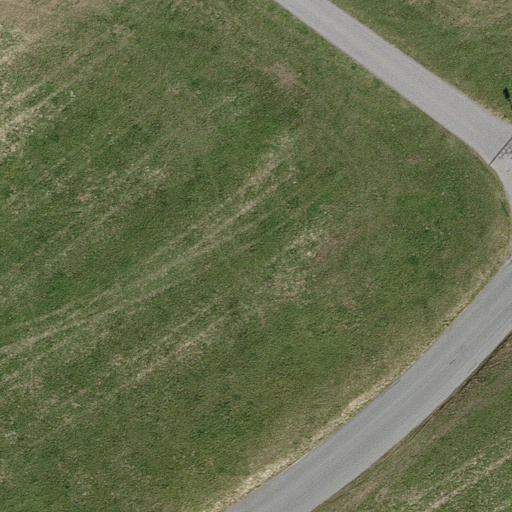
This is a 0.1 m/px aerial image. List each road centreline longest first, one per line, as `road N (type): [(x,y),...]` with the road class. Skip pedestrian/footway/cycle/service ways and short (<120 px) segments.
road 1 (tertiary): [(268,511),(437,375),(511,294)]
road 2 (unclassified): [(308,0),(511,153)]
